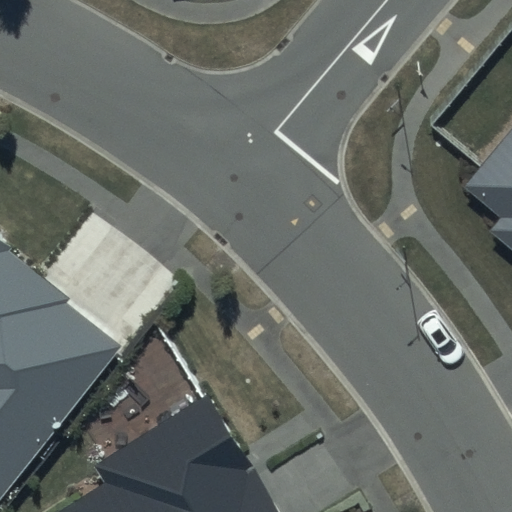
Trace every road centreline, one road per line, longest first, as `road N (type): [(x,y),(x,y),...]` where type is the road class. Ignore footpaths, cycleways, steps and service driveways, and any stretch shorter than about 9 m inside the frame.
road 1 (residential): [(499,511),(425,385),(343,274),(237,172)]
road 2 (residential): [(237,172),(151,109),(0,27)]
road 3 (residential): [(237,172),(385,0)]
